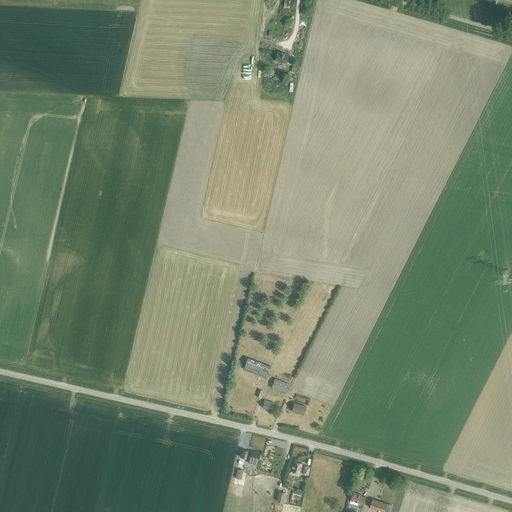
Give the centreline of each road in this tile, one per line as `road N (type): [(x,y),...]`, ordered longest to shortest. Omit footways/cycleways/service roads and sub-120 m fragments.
road 1 (unclassified): [(511,502),(246,428),(0,373)]
road 2 (unclassified): [(511,34),(390,0)]
